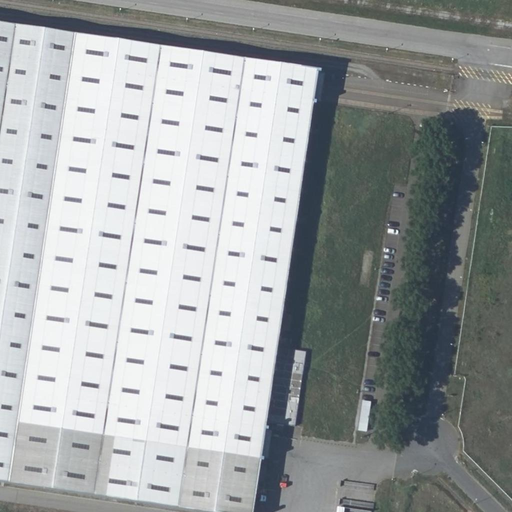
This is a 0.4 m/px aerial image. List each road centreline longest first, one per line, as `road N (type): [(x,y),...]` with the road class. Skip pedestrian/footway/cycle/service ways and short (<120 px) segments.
road 1 (residential): [(421,449),(490,54)]
road 2 (residential): [(490,54),(132,0)]
road 3 (unknown): [(439,466),(336,449),(312,461),(288,511)]
road 4 (unknown): [(135,511),(0,492)]
